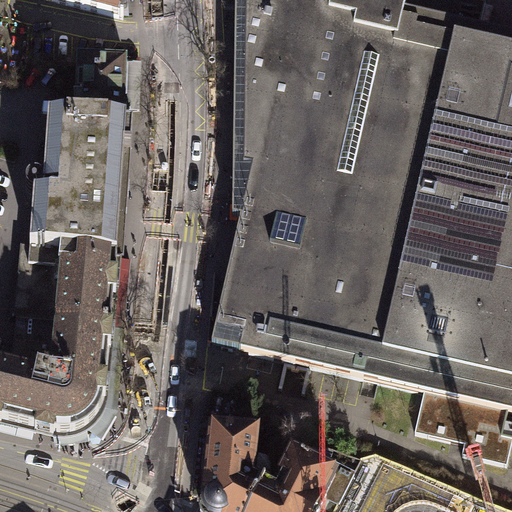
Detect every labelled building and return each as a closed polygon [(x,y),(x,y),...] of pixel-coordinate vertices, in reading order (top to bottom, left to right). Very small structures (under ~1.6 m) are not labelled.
[(46,0),(124,20),(122,0),(46,0)] [(241,222),(212,348),(222,350),(438,399),(429,439),(465,447),(462,458),(508,469),(511,450),(511,39),(488,34),(480,32),(486,6),(458,0),(235,0),(233,220),(241,222)] [(486,6),(480,32),(488,34),(494,8),(486,6)] [(127,64),(78,63),(76,121),(126,123),(126,122),(131,116),(126,108),(125,108),(127,64)] [(30,250),(117,258),(118,249),(120,217),(125,151),(132,151),(134,129),(127,129),(127,123),(126,123),(76,121),(76,122),(49,120),(43,198),(34,197),(31,232),(31,241),(30,250)] [(17,320),(110,329),(113,296),(116,297),(118,278),(115,278),(117,258),(30,250),(23,249),(17,320)] [(113,329),(110,329),(17,320),(14,353),(10,369),(0,366),(0,424),(1,425),(3,422),(36,430),(35,433),(54,437),(55,434),(62,434),(71,435),(87,428),(98,416),(103,400),(106,400),(108,381),(104,381),(108,348),(111,348),(113,329)] [(252,511),(264,489),(252,483),(257,438),(211,433),(204,505),(201,508),(201,511),(200,511),(252,511)] [(277,496),(264,489),(252,511),(319,511),(327,498),(337,479),(330,475),(299,460),(291,459),(275,490),(275,491),(279,493),(277,496)] [(337,479),(327,498),(340,505),(355,475),(335,465),(330,475),(337,479)] [(469,511),(472,507),(457,502),(448,506),(427,499),(394,480),(387,491),(391,501),(387,509),(369,511),(360,506),(357,511),(469,511)]
